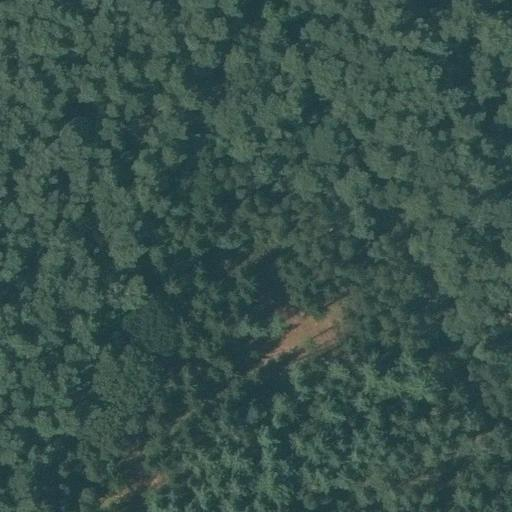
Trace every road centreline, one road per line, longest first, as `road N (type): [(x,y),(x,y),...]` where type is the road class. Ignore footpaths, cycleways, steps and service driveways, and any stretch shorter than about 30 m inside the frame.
road 1 (track): [(268,0),(59,511)]
road 2 (track): [(0,45),(195,185)]
